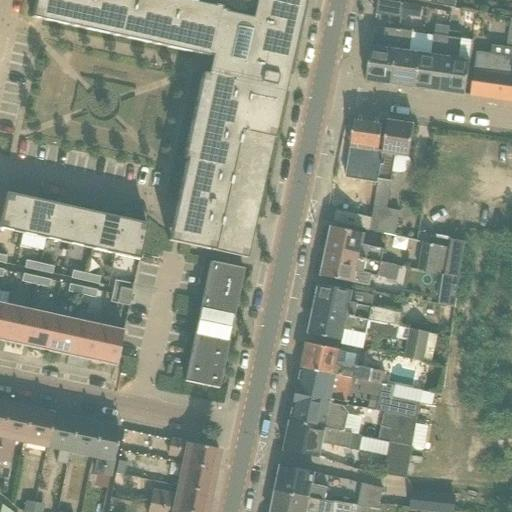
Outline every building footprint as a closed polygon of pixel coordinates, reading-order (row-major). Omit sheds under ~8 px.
[(246,259),(246,256),(252,232),(282,92),(280,92),(284,74),(286,75),(302,0),(34,0),(31,18),(210,58),(206,75),(201,74),(183,159),(186,160),(173,215),(168,242),(246,259)] [(410,0),(432,4),(456,8),(457,0),(410,0)] [(401,16),(403,5),(393,3),(392,9),(396,15),(401,16)] [(423,7),(404,3),(403,15),(421,18),(423,7)] [(511,19),(508,48),(493,46),(492,55),(477,53),(476,60),(475,68),(474,76),(471,96),(511,101),(511,19)] [(435,27),(434,35),(431,55),(421,54),(416,88),(442,92),(450,28),(435,27)] [(383,49),(371,47),(367,81),(393,85),(400,31),(386,28),(383,49)] [(442,92),(466,95),(471,61),(458,59),(461,39),(462,33),(450,31),(450,28),(442,92)] [(416,88),(421,54),(410,52),(413,32),(400,31),(393,85),(416,88)] [(355,117),(350,148),(360,150),(359,158),(353,157),(349,182),(366,184),(365,193),(377,195),(380,174),(368,173),(371,152),(379,153),(384,121),(355,117)] [(388,121),(380,174),(377,195),(372,218),(373,218),(371,230),(397,236),(400,212),(388,209),(396,156),(410,158),(415,125),(388,121)] [(6,194),(0,218),(0,229),(21,234),(29,199),(6,194)] [(45,239),(53,204),(29,199),(21,234),(45,239)] [(68,244),(76,209),(53,204),(45,239),(68,244)] [(68,244),(92,250),(100,214),(76,209),(68,244)] [(334,222),(371,230),(373,218),(372,218),(337,210),(334,222)] [(100,214),(92,250),(115,255),(123,219),(100,214)] [(115,255),(139,260),(147,225),(123,219),(115,255)] [(332,227),(332,228),(327,252),(381,263),(384,249),(362,244),(364,234),(332,227)] [(465,242),(451,239),(450,248),(444,276),(460,279),(465,242)] [(419,271),(435,274),(441,247),(424,243),(419,271)] [(450,248),(441,247),(435,274),(444,276),(450,248)] [(372,275),(378,277),(398,281),(401,267),(381,263),(327,252),(322,277),(354,284),(354,282),(369,286),(372,275)] [(24,269),(38,272),(40,264),(26,261),(24,269)] [(233,318),(235,309),(243,269),(210,262),(185,382),(218,389),(228,340),(227,340),(231,317),(233,318)] [(40,264),(38,272),(52,275),(53,267),(40,264)] [(72,271),(70,279),(84,282),(86,274),(72,271)] [(35,285),(37,278),(23,274),(21,282),(35,285)] [(84,282),(98,285),(100,277),(86,274),(84,282)] [(51,281),(37,278),(35,285),(49,288),(51,281)] [(112,291),(119,293),(120,288),(132,290),(133,284),(124,282),(115,280),(113,288),(112,291)] [(81,295),(83,288),(69,285),(68,292),(81,295)] [(396,311),(373,307),(376,296),(352,291),(320,285),(315,309),(400,326),(403,313),(396,311)] [(97,291),(83,288),(81,295),(95,298),(97,291)] [(116,304),(128,307),(132,290),(120,288),(119,293),(116,304)] [(116,304),(119,293),(112,291),(112,294),(110,303),(116,304)] [(6,305),(0,333),(0,341),(22,346),(30,310),(6,305)] [(396,341),(397,339),(400,326),(315,309),(309,334),(342,341),(344,330),(396,341)] [(22,346),(45,351),(53,315),(30,310),(22,346)] [(53,315),(45,351),(68,356),(76,320),(53,315)] [(76,320),(68,356),(91,361),(99,325),(76,320)] [(99,325),(91,361),(115,367),(123,331),(99,325)] [(405,359),(424,363),(431,333),(411,329),(405,359)] [(335,374),(352,377),(369,381),(374,382),(382,384),(383,384),(383,383),(386,372),(371,369),(372,368),(356,365),(359,354),(307,343),(302,367),(335,374)] [(296,395),(329,402),(329,399),(347,403),(352,377),(335,374),(302,367),(296,395)] [(371,395),(379,397),(382,384),(374,382),(371,395)] [(410,418),(418,419),(421,404),(393,398),(395,386),(383,383),(383,384),(382,384),(379,397),(377,409),(377,410),(386,412),(410,417),(410,418)] [(433,406),(435,394),(423,392),(421,404),(433,406)] [(350,413),(343,405),(329,403),(329,402),(296,395),(291,421),(324,428),(346,432),(350,413)] [(377,409),(379,397),(371,395),(368,408),(377,409)] [(15,442),(23,443),(30,410),(8,405),(0,441),(0,460),(10,463),(15,442)] [(23,443),(33,445),(46,448),(53,415),(30,410),(23,443)] [(410,417),(386,412),(380,440),(390,442),(413,447),(418,419),(410,418),(410,417)] [(67,464),(70,453),(76,420),(53,415),(46,448),(59,451),(57,463),(67,464)] [(70,453),(92,458),(98,425),(76,420),(70,453)] [(291,421),(285,450),(285,451),(318,458),(323,435),(327,436),(329,444),(360,451),(363,436),(346,433),(346,432),(324,428),(291,421)] [(97,459),(95,473),(109,476),(115,449),(119,429),(98,425),(92,458),(97,459)] [(129,431),(126,451),(137,452),(139,432),(129,431)] [(219,450),(171,440),(169,453),(168,456),(168,461),(183,464),(214,471),(219,450)] [(390,442),(385,475),(407,479),(413,447),(390,442)] [(116,473),(125,475),(128,463),(118,461),(116,473)] [(214,471),(183,464),(178,485),(210,492),(214,471)] [(282,466),(281,467),(276,492),(326,498),(328,488),(311,484),(313,472),(282,466)] [(116,473),(114,482),(123,484),(125,475),(116,473)] [(204,511),(210,492),(178,485),(176,495),(153,490),(149,505),(178,511),(204,511)] [(412,491),(410,509),(434,511),(454,511),(456,496),(412,491)] [(276,492),(271,511),(304,511),(306,507),(312,508),(313,511),(368,511),(369,509),(335,503),(325,501),(326,498),(276,492)] [(32,511),(35,503),(26,501),(25,501),(23,511),(32,511)] [(42,511),(44,505),(35,503),(32,511),(42,511)]
